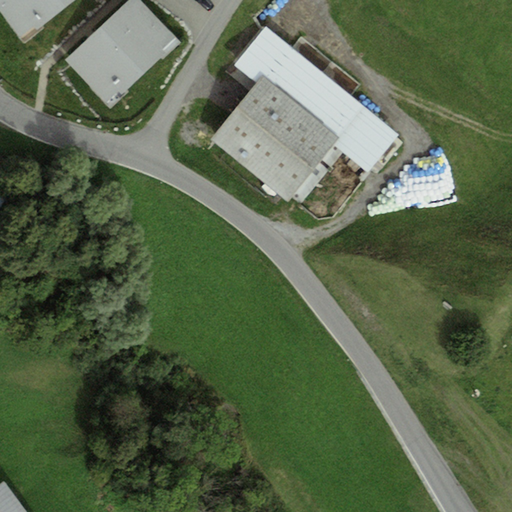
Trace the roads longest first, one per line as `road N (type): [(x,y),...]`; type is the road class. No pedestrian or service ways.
road 1 (tertiary): [(459,511),(377,377),(297,272),(236,212),(139,157)]
road 2 (residential): [(139,157),(232,0)]
road 3 (tertiary): [(139,157),(25,120),(0,104)]
